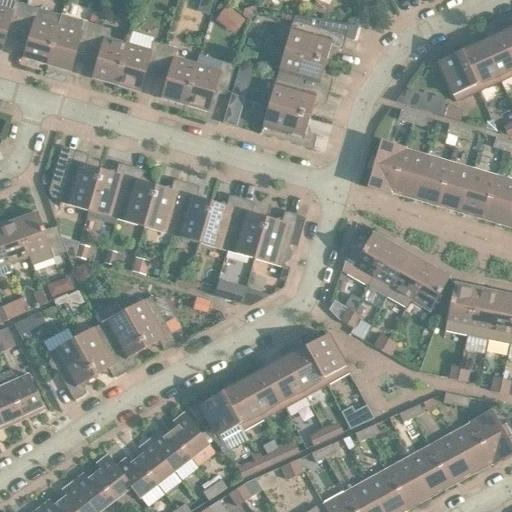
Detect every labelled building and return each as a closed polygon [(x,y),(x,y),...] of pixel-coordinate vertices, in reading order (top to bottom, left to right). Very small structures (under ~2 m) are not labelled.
[(264,0),(258,6),(260,8),(267,0),(314,0),(316,3),(323,9),(324,8),(317,2),(315,0),(264,0)] [(11,10),(0,6),(0,49),(5,37),(4,37),(6,30),(18,33),(26,5),(14,1),(11,10)] [(58,24),(60,15),(26,5),(18,33),(29,36),(27,44),(26,44),(23,58),(46,65),(58,24)] [(247,19),(256,10),(252,7),(243,11),(242,15),(247,19)] [(322,20),(294,16),(292,21),(281,18),(281,19),(292,22),(284,49),(325,61),(329,46),(339,49),(342,37),(352,40),(356,27),(358,28),(358,26),(322,20)] [(80,30),(58,24),(46,65),(68,71),(74,57),(73,57),(75,50),(87,53),(95,25),(83,22),(80,30)] [(115,85),(127,44),(104,37),(107,29),(95,25),(87,53),(98,57),(96,64),(95,64),(92,78),(115,85)] [(133,31),(130,41),(149,47),(153,36),(133,31)] [(483,44),(499,81),(511,74),(511,50),(504,32),(495,38),(483,44)] [(149,50),(127,44),(115,85),(138,91),(143,78),(142,77),(144,70),(156,73),(164,45),(152,42),(149,50)] [(471,49),(460,52),(477,91),(499,81),(483,44),(471,49)] [(195,64),(174,57),(176,49),(164,45),(156,73),(168,77),(166,84),(164,84),(162,98),(184,105),(196,64),(195,64)] [(284,49),(276,77),(326,92),(330,79),(321,77),(325,61),(284,49)] [(455,101),(469,94),(477,91),(460,52),(437,62),(455,101)] [(195,64),(196,64),(184,105),(207,111),(212,98),(211,97),(213,90),(225,93),(233,65),(197,55),(195,64)] [(268,105),(309,117),(313,102),(323,104),(326,92),(276,77),(268,105)] [(446,105),(439,99),(420,93),(415,108),(443,116),(446,105)] [(230,94),(222,123),(234,126),(242,97),(230,94)] [(314,135),(304,132),(309,117),(268,105),(260,132),(248,129),(248,130),(313,149),(314,148),(310,147),(314,135)] [(456,120),(459,111),(446,105),(443,116),(456,120)] [(409,123),(412,113),(400,110),(397,120),(409,123)] [(422,127),(424,117),(412,113),(409,123),(422,127)] [(456,137),(459,127),(448,124),(446,134),(456,137)] [(467,140),(470,130),(459,127),(456,137),(467,140)] [(503,150),(506,140),(495,137),(492,147),(503,150)] [(383,187),(391,189),(403,149),(404,149),(404,147),(380,140),(374,158),(371,157),(367,168),(371,169),(366,187),(379,191),(382,189),(383,187)] [(511,152),(511,142),(506,140),(503,150),(511,152)] [(84,165),(87,156),(75,152),(76,149),(75,149),(74,152),(60,148),(48,191),(50,197),(60,200),(56,214),(57,214),(60,203),(88,211),(99,170),(84,165)] [(413,199),(426,156),(404,149),(403,149),(391,189),(400,192),(402,195),(413,199)] [(429,200),(437,202),(449,162),(426,156),(413,199),(425,202),(429,200)] [(460,212),(472,169),(449,162),(437,202),(446,205),(448,209),(460,212)] [(115,174),(99,170),(88,211),(86,216),(112,224),(114,218),(115,219),(130,168),(117,165),(115,174)] [(143,227),(155,186),(140,181),(142,172),(130,168),(115,219),(143,227)] [(475,213),(483,216),(495,176),(472,169),(460,212),(471,216),(475,213)] [(511,203),(511,180),(495,176),(483,216),(492,218),(494,222),(506,225),(511,203)] [(170,190),(155,186),(143,227),(171,235),(185,184),(173,181),(170,190)] [(171,235),(198,243),(210,202),(195,197),(198,188),(185,184),(171,235)] [(225,206),(210,202),(198,243),(226,251),(241,200),(228,197),(225,206)] [(254,259),(266,218),(250,213),(253,204),(241,200),(226,251),(254,259)] [(44,233),(37,212),(16,220),(29,256),(28,257),(31,265),(65,252),(54,222),(53,222),(56,228),(44,233)] [(284,213),(281,222),(266,218),(254,259),(281,267),(278,278),(279,279),(283,262),(288,259),(290,253),(288,248),(289,244),(296,246),(304,219),(297,217),(298,214),(296,213),(295,216),(284,213)] [(29,256),(16,220),(0,225),(0,240),(12,273),(9,264),(28,257),(29,256)] [(372,278),(391,244),(372,233),(366,243),(354,237),(349,245),(352,247),(346,258),(355,263),(353,266),(344,261),(342,271),(367,285),(371,278),(372,278)] [(78,241),(61,236),(68,255),(74,257),(78,241)] [(0,277),(12,273),(0,240),(0,277)] [(371,278),(367,285),(387,296),(410,255),(391,244),(372,278),(371,278)] [(80,245),(76,259),(85,261),(89,247),(80,245)] [(107,251),(104,264),(112,266),(116,253),(107,251)] [(387,296),(406,307),(410,300),(409,299),(429,266),(410,255),(387,296)] [(134,259),(131,272),(145,276),(148,263),(134,259)] [(81,260),(72,261),(73,270),(78,269),(82,266),(81,260)] [(289,267),(283,266),(279,279),(285,281),(289,267)] [(448,277),(429,266),(409,299),(410,300),(428,310),(424,318),(425,318),(448,277)] [(345,290),(348,282),(350,277),(342,272),(336,287),(345,290)] [(185,288),(188,279),(177,275),(174,284),(185,288)] [(47,283),(50,294),(74,289),(71,277),(47,283)] [(197,281),(188,279),(185,288),(194,290),(197,281)] [(213,296),(240,304),(245,287),(218,279),(213,296)] [(445,330),(466,334),(475,288),(454,284),(442,337),(443,338),(445,330)] [(164,323),(150,297),(144,286),(143,287),(149,297),(124,311),(144,348),(158,341),(163,349),(174,343),(175,346),(176,346),(170,334),(164,323)] [(249,306),(267,297),(267,294),(245,288),(240,304),(249,306)] [(497,293),(475,288),(466,334),(487,339),(497,293)] [(38,306),(46,302),(41,289),(32,293),(38,306)] [(509,343),(511,335),(510,335),(511,325),(511,295),(497,293),(487,339),(509,343)] [(195,297),(192,308),(207,312),(211,302),(195,297)] [(346,324),(353,312),(333,300),(328,310),(338,320),(346,324)] [(7,320),(15,316),(9,303),(1,307),(7,320)] [(130,356),(144,348),(124,311),(98,325),(124,371),(135,364),(130,356)] [(354,329),(361,317),(353,312),(346,324),(354,329)] [(19,331),(45,323),(42,313),(15,322),(19,331)] [(173,317),(164,323),(170,334),(180,329),(173,317)] [(112,377),(124,371),(98,325),(73,339),(94,376),(107,368),(112,377)] [(0,342),(10,339),(5,329),(0,330),(0,342)] [(51,347),(73,338),(69,329),(47,338),(51,347)] [(347,372),(327,334),(305,346),(326,384),(347,372)] [(381,351),(388,339),(380,334),(373,347),(381,351)] [(75,401),(74,398),(85,392),(80,383),(94,376),(73,339),(48,352),(42,342),(41,342),(50,357),(48,363),(51,368),(57,370),(74,402),(75,401)] [(388,356),(396,343),(388,339),(381,351),(388,356)] [(305,395),(326,384),(305,346),(297,353),(285,359),(305,395)] [(305,395),(285,359),(273,366),(263,369),(283,407),(305,395)] [(457,380),(460,366),(451,365),(448,378),(457,380)] [(466,382),(469,368),(460,366),(457,380),(466,382)] [(22,415),(29,412),(30,415),(44,409),(28,374),(17,379),(10,369),(2,373),(22,415)] [(262,418),(283,407),(263,369),(254,376),(243,382),(262,418)] [(2,373),(0,373),(0,419),(3,427),(16,422),(15,418),(22,415),(2,373)] [(498,393),(501,379),(492,377),(490,391),(498,393)] [(507,395),(510,381),(501,379),(498,393),(507,395)] [(243,382),(231,389),(221,392),(241,430),(262,418),(243,382)] [(220,442),(241,430),(221,392),(199,404),(220,442)] [(454,405),(456,395),(444,393),(442,402),(454,405)] [(467,408),(469,398),(456,395),(454,405),(467,408)] [(412,418),(423,413),(419,404),(408,409),(412,418)] [(359,425),(371,419),(366,408),(355,416),(359,425)] [(402,423),(412,418),(408,409),(398,413),(402,423)] [(499,458),(503,459),(511,453),(511,447),(506,436),(509,434),(503,424),(500,426),(491,409),(468,421),(469,423),(470,423),(490,460),(498,456),(499,458)] [(177,427),(170,432),(190,458),(208,445),(184,413),(172,422),(177,427)] [(471,474),(482,468),(483,464),(490,460),(470,423),(469,423),(449,435),(471,474)] [(368,438),(379,433),(375,424),(364,429),(368,438)] [(327,439),(339,433),(335,425),(322,428),(327,439)] [(315,444),(327,439),(322,428),(311,436),(315,444)] [(358,443),(368,438),(364,429),(354,433),(358,443)] [(159,432),(149,440),(173,471),(190,458),(170,432),(164,437),(159,432)] [(448,483),(456,479),(460,480),(471,474),(449,435),(428,446),(448,483)] [(143,454),(136,459),(156,485),(173,471),(149,440),(138,448),(143,454)] [(324,458),(335,453),(331,444),(320,448),(324,458)] [(283,459),(295,453),(291,445),(278,448),(283,459)] [(429,497),(440,491),(441,487),(448,483),(428,446),(407,458),(429,497)] [(271,464),(283,459),(278,448),(267,456),(271,464)] [(314,462),(324,458),(320,448),(310,453),(314,462)] [(100,469),(94,474),(114,500),(130,487),(131,487),(115,467),(115,466),(107,455),(96,464),(100,469)] [(136,459),(130,464),(125,458),(115,466),(115,467),(131,487),(130,487),(138,498),(156,485),(136,459)] [(386,469),(406,506),(414,502),(418,503),(429,497),(407,458),(386,469)] [(286,480),(303,472),(297,459),(280,467),(286,480)] [(241,478),(254,472),(250,463),(236,467),(241,478)] [(365,481),(382,511),(398,511),(399,510),(406,506),(386,469),(365,481)] [(83,474),(72,482),(95,511),(98,511),(114,500),(94,474),(87,479),(83,474)] [(217,494),(226,488),(221,480),(211,486),(217,494)] [(344,492),(354,511),(382,511),(365,481),(344,492)] [(67,511),(95,511),(72,482),(62,490),(66,496),(59,501),(67,511)] [(243,501),(251,496),(243,484),(236,489),(243,501)] [(207,500),(217,494),(211,486),(202,492),(207,500)] [(236,506),(243,501),(236,489),(228,494),(236,506)] [(354,511),(344,492),(322,504),(326,511),(354,511)] [(49,500),(38,509),(40,511),(67,511),(59,501),(53,506),(49,500)] [(225,511),(218,501),(200,511),(225,511)] [(176,511),(189,511),(190,511),(184,503),(175,509),(176,511)]
